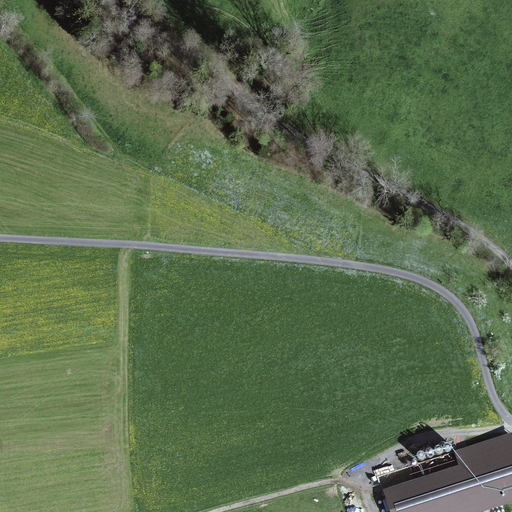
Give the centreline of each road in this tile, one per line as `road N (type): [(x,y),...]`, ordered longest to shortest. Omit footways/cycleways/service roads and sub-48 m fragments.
road 1 (unclassified): [(0,238),(283,257),(413,276),(464,311),(493,396),(511,421)]
road 2 (unclassified): [(511,264),(272,117),(217,66),(133,23),(109,0)]
road 3 (track): [(216,511),(365,477)]
